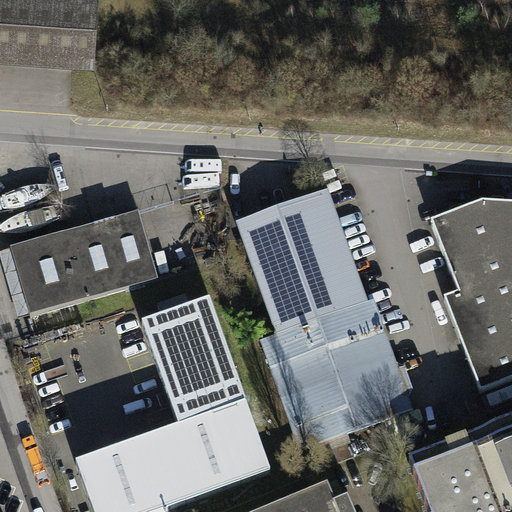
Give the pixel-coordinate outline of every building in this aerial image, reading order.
[(97,8),(0,1),(0,61),(74,66),(93,68),(95,34),(97,8)] [(328,195),(239,226),(279,338),(368,307),(328,195)] [(482,393),(511,381),(511,253),(492,200),(441,220),(434,222),(462,293),(446,299),(482,393)] [(511,201),(492,200),(511,253),(511,201)] [(11,251),(31,319),(158,283),(139,214),(11,251)] [(209,305),(139,331),(165,400),(176,430),(74,468),(90,511),(176,511),(273,476),(209,305)] [(300,453),(413,412),(383,328),(376,331),(368,307),(279,338),(261,345),(300,453)] [(511,511),(511,436),(476,450),(498,511),(511,511)] [(426,511),(498,511),(476,450),(412,474),(426,511)] [(352,511),(348,502),(335,507),(328,489),(271,511),(352,511)]
